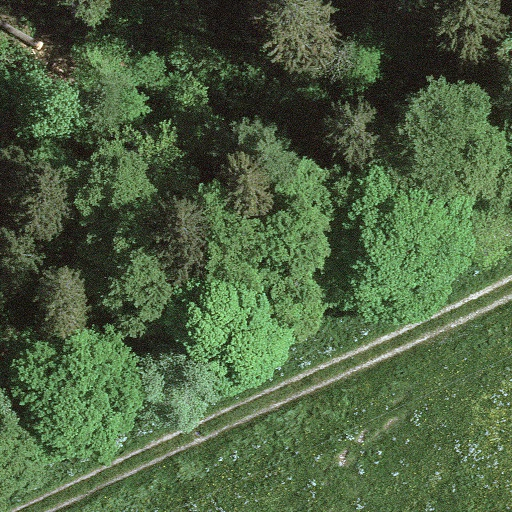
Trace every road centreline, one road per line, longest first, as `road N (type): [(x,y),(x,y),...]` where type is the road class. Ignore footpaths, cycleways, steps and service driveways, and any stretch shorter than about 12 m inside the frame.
road 1 (track): [(0,349),(259,276),(458,192),(511,183)]
road 2 (track): [(511,286),(35,511)]
